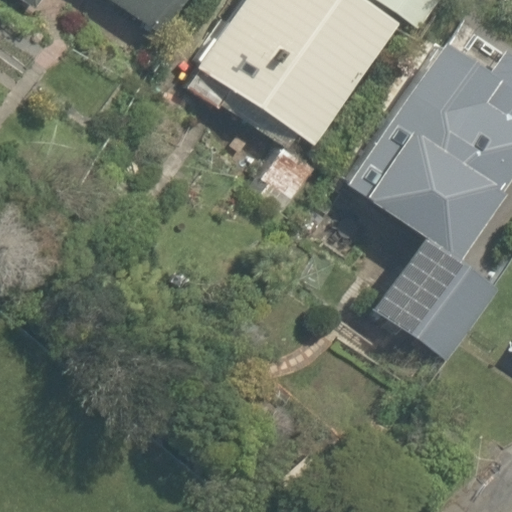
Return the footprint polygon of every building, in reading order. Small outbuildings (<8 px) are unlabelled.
[(37,0),(101,0),(140,26),(157,0),(25,0),(33,5),(37,0)] [(203,0),(171,49),(299,134),(383,7),(408,23),(422,0),(203,0)] [(424,351),(473,268),(447,252),(511,142),(511,66),(425,15),(330,174),(389,209),(350,274),(355,309),(424,351)] [(511,333),(498,356),(511,364),(511,333)] [(511,511),(511,466),(485,511),(511,511)]
